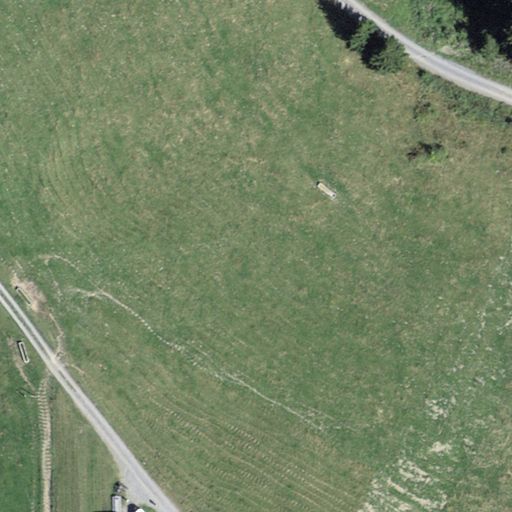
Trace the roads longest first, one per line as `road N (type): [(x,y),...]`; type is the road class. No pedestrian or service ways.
road 1 (track): [(169,511),(0,290)]
road 2 (track): [(340,0),(440,67),(511,97)]
